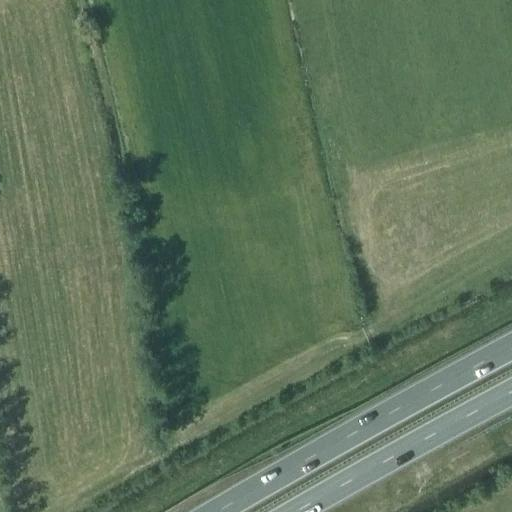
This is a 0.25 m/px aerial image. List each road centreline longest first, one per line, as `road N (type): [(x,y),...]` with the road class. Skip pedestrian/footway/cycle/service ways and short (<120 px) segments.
road 1 (trunk): [(511,345),(215,511)]
road 2 (trunk): [(297,511),(511,392)]
